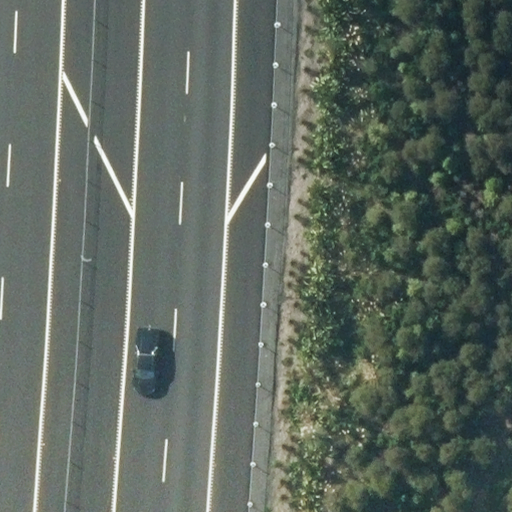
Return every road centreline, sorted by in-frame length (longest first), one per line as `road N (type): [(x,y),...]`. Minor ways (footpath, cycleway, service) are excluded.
road 1 (motorway): [(188,0),(160,511)]
road 2 (motorway): [(0,357),(17,0)]
